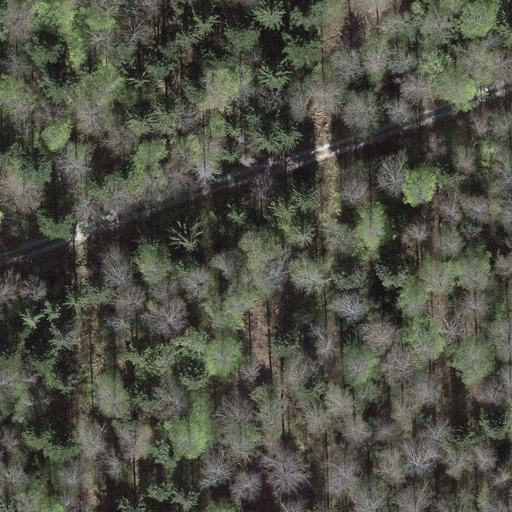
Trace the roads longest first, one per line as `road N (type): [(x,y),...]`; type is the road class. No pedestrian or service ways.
road 1 (track): [(0,256),(511,84)]
road 2 (track): [(0,222),(97,157),(258,85),(385,0)]
